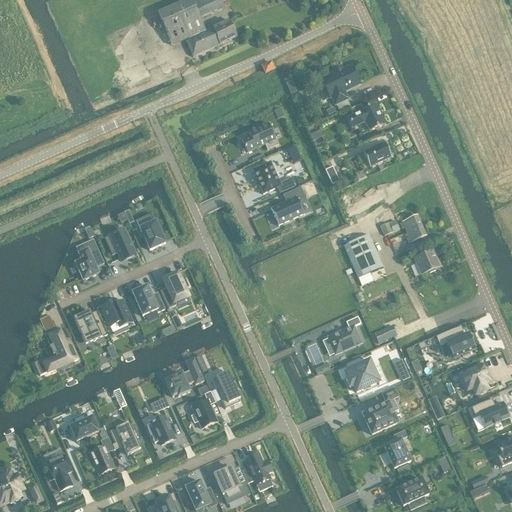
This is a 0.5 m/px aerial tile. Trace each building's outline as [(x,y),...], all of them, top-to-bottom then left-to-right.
[(230,21),(221,25),(205,32),(199,19),(223,8),(229,5),(227,0),(189,0),(157,14),(172,47),(185,41),(193,58),(238,38),(230,21)] [(265,74),(274,70),(271,63),(262,67),(265,74)] [(327,92),(321,95),(324,101),(332,98),(335,106),(336,105),(347,100),(348,100),(347,99),(343,92),(359,85),(357,81),(358,78),(355,72),(352,71),(350,67),(342,71),(341,69),(333,73),(334,75),(321,81),(327,92)] [(361,105),(350,110),(353,117),(360,114),(360,113),(364,111),(361,105)] [(384,126),(375,106),(364,111),(360,113),(360,114),(353,117),(347,120),(351,130),(365,124),(369,133),(384,126)] [(250,138),(242,142),(247,154),(265,146),(267,152),(278,146),(268,125),(248,134),(250,138)] [(391,158),(385,144),(363,154),(370,168),(391,158)] [(296,148),(288,152),(294,165),(302,162),(296,148)] [(264,155),(252,160),(254,163),(265,158),(264,155)] [(253,171),(252,172),(253,173),(253,172),(263,195),(263,196),(264,195),(277,189),(280,194),(294,188),(294,187),(291,180),(280,185),(270,165),(271,164),(270,163),(269,164),(253,171)] [(339,182),(332,168),(325,171),(332,186),(339,182)] [(271,209),(270,209),(278,227),(279,227),(279,226),(303,215),(303,216),(304,216),(298,204),(306,200),(300,188),(283,196),(286,203),(271,210),(271,209)] [(123,214),(118,217),(121,224),(126,221),(123,214)] [(152,215),(136,222),(150,252),(165,245),(152,215)] [(421,227),(417,217),(402,223),(402,224),(399,225),(401,230),(404,229),(406,234),(421,227)] [(399,231),(395,221),(388,225),(392,234),(399,231)] [(392,234),(388,225),(380,228),(384,238),(392,234)] [(411,243),(426,237),(421,227),(406,234),(409,238),(406,240),(408,245),(411,243)] [(116,238),(111,240),(118,254),(121,263),(136,256),(124,231),(115,235),(116,238)] [(369,236),(343,247),(358,280),(383,269),(369,236)] [(81,262),(75,265),(83,282),(98,275),(96,269),(94,265),(102,262),(93,241),(84,245),(87,252),(79,255),(78,255),(81,262)] [(418,251),(415,244),(405,249),(408,255),(418,251)] [(440,268),(433,252),(414,260),(421,276),(440,268)] [(293,258),(274,266),(284,290),(295,285),(298,291),(311,285),(308,278),(303,281),(293,258)] [(168,293),(163,295),(169,309),(175,306),(174,304),(188,298),(185,290),(189,288),(185,280),(181,282),(178,274),(163,281),(168,293)] [(133,293),(132,294),(132,295),(136,302),(133,304),(136,310),(139,309),(142,317),(142,318),(143,317),(156,311),(158,314),(164,311),(158,296),(152,299),(151,296),(147,288),(148,288),(147,287),(146,287),(146,288),(133,294),(133,293)] [(307,295),(290,303),(301,328),(305,326),(308,333),(334,321),(329,311),(317,316),(307,295)] [(112,303),(101,308),(109,326),(110,328),(117,324),(119,329),(132,323),(122,302),(113,306),(112,303)] [(90,312),(73,319),(74,321),(83,341),(85,346),(93,343),(107,336),(97,312),(91,315),(90,312)] [(49,316),(44,319),(47,325),(52,323),(49,316)] [(357,318),(346,324),(349,329),(354,327),(354,328),(360,325),(357,318)] [(349,329),(327,339),(335,356),(361,344),(354,328),(354,327),(349,329)] [(53,356),(34,364),(40,377),(47,374),(78,361),(70,343),(65,345),(60,332),(58,333),(56,329),(55,330),(45,334),(44,335),(50,348),(49,348),(53,356)] [(458,330),(437,340),(440,347),(446,345),(454,360),(461,356),(462,358),(469,355),(469,353),(475,350),(468,334),(464,336),(461,337),(459,331),(460,330),(460,329),(458,330)] [(182,375),(165,382),(172,398),(177,396),(178,399),(190,393),(187,387),(194,383),(195,386),(204,382),(194,360),(185,364),(189,372),(182,376),(182,375)] [(350,379),(346,380),(349,388),(353,387),(356,394),(362,391),(370,387),(378,384),(379,386),(385,383),(378,366),(372,369),(369,362),(347,372),(350,379)] [(204,364),(199,367),(202,374),(208,372),(204,364)] [(483,367),(461,377),(467,391),(473,389),(476,396),(487,390),(484,384),(489,382),(483,367)] [(216,379),(212,381),(225,410),(240,404),(238,401),(240,400),(228,373),(216,378),(216,379)] [(386,407),(362,418),(371,438),(396,426),(391,415),(398,413),(393,402),(397,399),(393,391),(381,397),(385,405),(386,407)] [(210,393),(204,396),(207,402),(210,407),(215,404),(210,393)] [(165,399),(158,402),(162,411),(169,408),(165,399)] [(492,400),(471,409),(476,419),(480,417),(485,429),(494,426),(501,423),(509,419),(503,404),(495,407),(492,400)] [(195,416),(191,418),(194,425),(198,423),(202,430),(217,423),(210,407),(207,402),(192,408),(195,416)] [(98,434),(92,418),(69,428),(76,443),(98,434)] [(166,418),(146,427),(155,445),(159,443),(161,447),(175,441),(169,428),(170,428),(166,418)] [(55,430),(51,421),(46,424),(50,433),(55,430)] [(135,440),(138,439),(135,431),(132,433),(128,424),(127,424),(127,423),(125,424),(125,425),(109,432),(116,447),(122,445),(127,456),(140,451),(135,440)] [(101,434),(99,435),(102,441),(108,439),(104,429),(100,431),(101,434)] [(404,432),(393,437),(396,443),(401,441),(407,438),(404,432)] [(104,448),(89,455),(89,456),(99,477),(114,470),(107,453),(114,450),(108,438),(108,439),(102,441),(101,442),(104,448)] [(396,443),(384,448),(394,470),(410,463),(401,441),(396,443)] [(504,445),(498,448),(498,449),(503,461),(499,463),(502,469),(511,464),(511,457),(511,458),(511,457),(511,441),(511,442),(511,441),(503,444),(504,445)] [(248,470),(242,473),(248,486),(254,483),(256,487),(270,481),(268,475),(272,473),(267,463),(263,465),(259,456),(245,462),(248,470)] [(72,487),(67,475),(71,473),(63,457),(46,464),(54,481),(55,480),(60,492),(72,487)] [(231,468),(214,476),(227,506),(228,505),(227,502),(242,496),(243,498),(250,495),(246,486),(245,483),(239,486),(231,468)] [(24,490),(17,475),(12,477),(10,472),(0,476),(0,507),(10,503),(10,504),(18,501),(18,499),(21,498),(19,492),(24,490)] [(485,477),(471,484),(474,489),(488,483),(485,477)] [(421,480),(396,491),(403,507),(408,505),(410,511),(427,504),(424,498),(428,496),(421,480)] [(186,489),(185,489),(185,490),(189,497),(186,499),(189,505),(192,504),(195,511),(196,511),(209,506),(210,509),(217,506),(210,491),(205,494),(204,491),(200,483),(200,482),(199,483),(186,489)] [(38,492),(35,485),(28,488),(31,495),(38,492)] [(159,508),(155,510),(156,511),(182,511),(180,505),(174,508),(169,495),(156,501),(159,508)]
